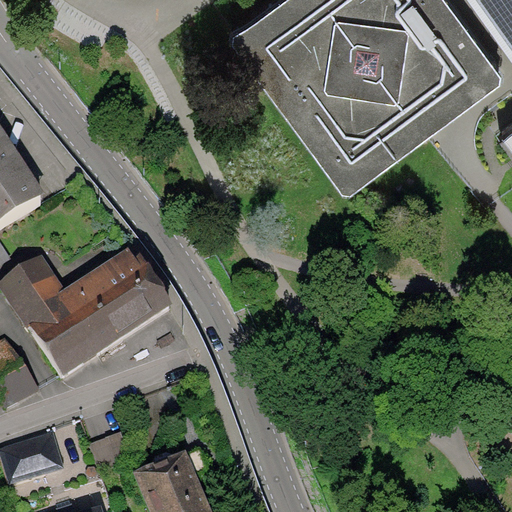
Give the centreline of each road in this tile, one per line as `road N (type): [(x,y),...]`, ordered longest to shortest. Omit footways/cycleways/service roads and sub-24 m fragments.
road 1 (residential): [(294,511),(216,321),(157,229),(0,30)]
road 2 (residential): [(203,359),(0,427)]
